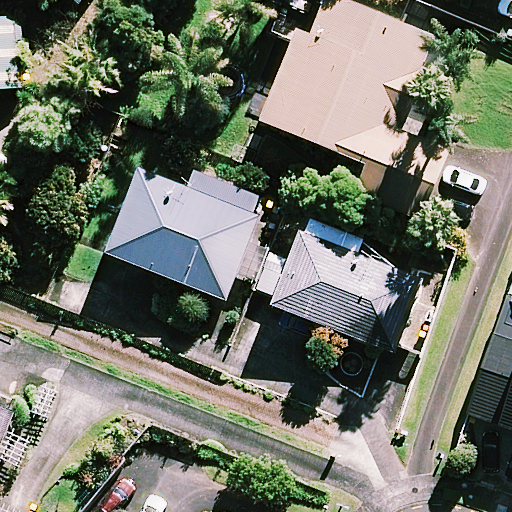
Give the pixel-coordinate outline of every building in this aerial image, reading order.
[(5,0),(17,10),(25,0),(5,0)] [(438,30),(363,0),(326,0),(325,0),(282,0),(270,31),(295,41),(266,114),(372,156),(358,191),(419,216),(447,144),(400,125),(438,30)] [(0,84),(24,84),(21,22),(0,23),(0,84)] [(198,164),(190,182),(146,163),(110,245),(227,295),(271,195),(198,164)] [(366,234),(312,212),(299,242),(278,233),(255,289),(396,349),(428,274),(361,245),(366,234)] [(511,338),(495,333),(471,409),(511,422),(511,338)] [(0,449),(21,404),(0,394),(0,503),(0,504),(0,503),(0,449)]
